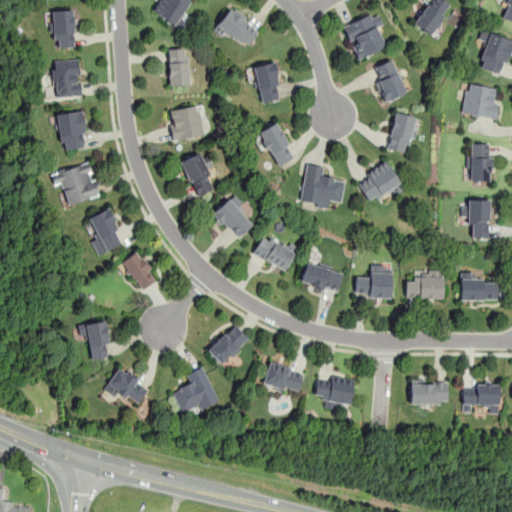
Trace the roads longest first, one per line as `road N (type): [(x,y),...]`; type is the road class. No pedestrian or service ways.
road 1 (residential): [(118,0),(133,155),(164,220),(206,274),(267,312),(327,333),(511,340)]
road 2 (secondary): [(0,423),(75,458),(291,511)]
road 3 (residential): [(283,0),(314,47),(335,125)]
